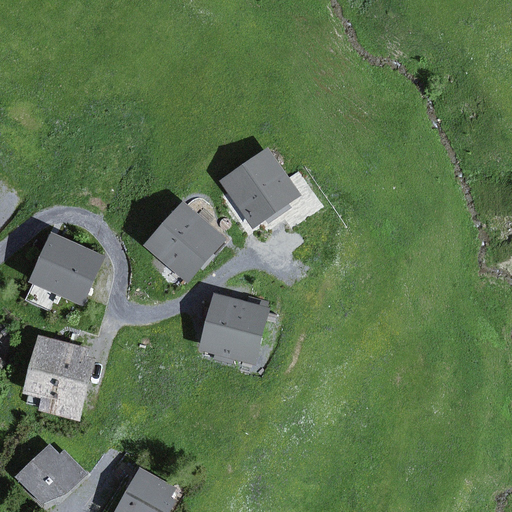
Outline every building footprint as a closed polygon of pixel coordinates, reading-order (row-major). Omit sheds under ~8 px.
[(278,143),(229,179),(266,228),(315,192),(278,143)] [(198,199),(157,244),(200,283),(241,238),(198,199)] [(122,253),(63,225),(38,278),(68,292),(60,309),(80,319),(86,306),(94,310),(122,253)] [(281,306),(226,292),(210,353),(264,367),(281,306)] [(0,334),(0,378),(16,358),(3,348),(9,341),(0,334)] [(96,346),(51,336),(37,392),(58,396),(55,409),(88,417),(102,359),(93,357),(96,346)] [(61,445),(29,475),(52,500),(81,489),(97,474),(76,453),(72,457),(61,445)] [(186,487),(151,466),(124,511),(179,511),(186,501),(180,498),(186,487)]
